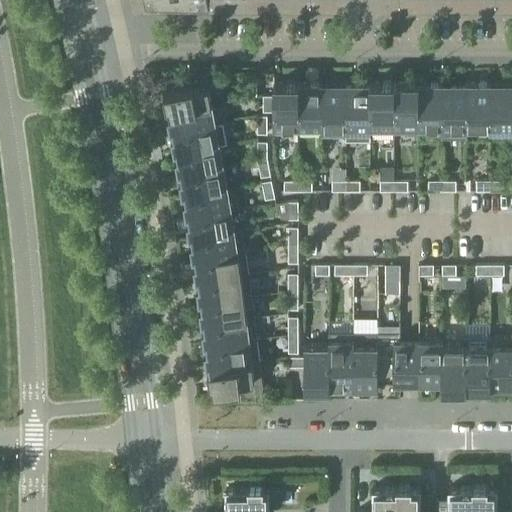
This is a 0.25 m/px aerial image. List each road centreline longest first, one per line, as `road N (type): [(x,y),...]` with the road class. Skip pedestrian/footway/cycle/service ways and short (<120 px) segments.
road 1 (tertiary): [(158,442),(94,51)]
road 2 (tertiary): [(75,51),(138,442)]
road 3 (residential): [(363,11),(83,11)]
road 4 (residential): [(94,51),(362,53)]
road 5 (unknown): [(5,511),(0,250)]
road 6 (residential): [(340,443),(158,442)]
road 7 (residential): [(511,441),(340,443)]
road 8 (residential): [(362,53),(511,53)]
road 9 (residential): [(511,11),(363,11)]
road 10 (unclassified): [(138,442),(0,440)]
